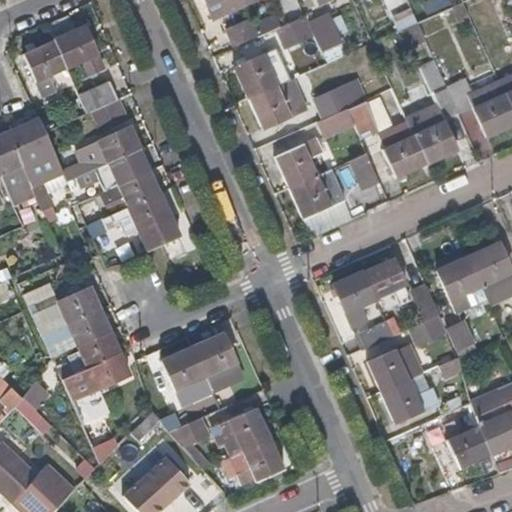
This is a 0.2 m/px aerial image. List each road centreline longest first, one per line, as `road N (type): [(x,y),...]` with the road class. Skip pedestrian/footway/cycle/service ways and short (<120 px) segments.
road 1 (residential): [(260,282),(136,0)]
road 2 (residential): [(260,282),(511,166)]
road 3 (residential): [(354,480),(260,282)]
